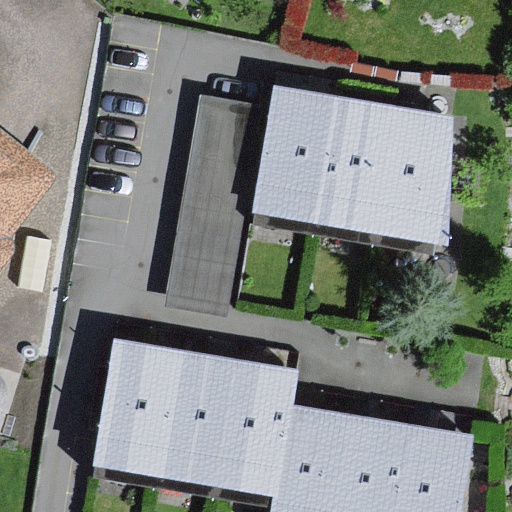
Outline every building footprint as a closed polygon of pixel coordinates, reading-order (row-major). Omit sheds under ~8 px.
[(316,98),(279,92),(261,208),(435,236),(454,120),(410,113),(375,107),(316,98)] [(64,160),(0,108),(0,268),(28,235),(13,223),(64,160)] [(147,479),(169,346),(108,336),(87,470),(147,479)] [(212,490),(234,356),(169,346),(147,479),(212,490)] [(297,367),(234,356),(212,490),(275,500),(291,405),(297,367)] [(335,511),(352,415),(291,405),(275,500),(273,511),(335,511)] [(386,511),(401,423),(352,415),(335,511),(386,511)] [(455,511),(468,434),(401,423),(386,511),(455,511)]
